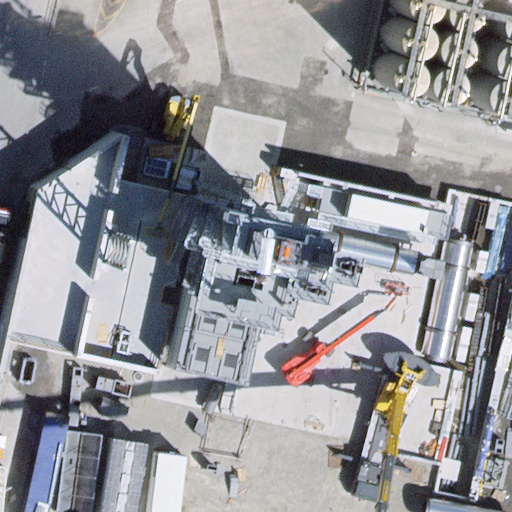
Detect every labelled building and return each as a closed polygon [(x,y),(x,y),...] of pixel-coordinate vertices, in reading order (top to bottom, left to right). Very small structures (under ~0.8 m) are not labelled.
[(419,0),(421,5),(425,10),(430,14),(436,15),(442,15),(448,12),(452,8),(455,3),(455,0),(419,0)] [(476,21),(480,26),(485,30),(491,31),(497,31),(503,28),(507,24),(510,19),(511,13),(510,7),(507,2),(505,0),(479,0),(477,3),(475,9),(474,15),(476,21)] [(374,37),(378,42),(383,45),(389,47),(396,47),(401,44),(406,40),(408,35),(409,29),(408,23),(406,18),(402,14),(397,12),(391,11),(386,11),(380,14),(376,19),(373,25),(373,31),(374,37)] [(414,45),(418,50),(423,54),(429,55),(435,55),(441,52),(445,48),(448,43),(449,37),(448,32),(446,27),(442,22),(436,20),(431,19),(425,20),(420,23),(415,27),(413,33),(412,39),(414,45)] [(469,61),(473,66),(478,70),(484,71),(490,71),(496,68),(501,64),(503,59),(504,53),(503,47),(501,42),(497,38),(491,36),(486,35),(480,36),(475,38),(470,43),(468,49),(467,55),(469,61)] [(366,75),(370,80),(375,84),(381,86),(387,85),(393,82),(397,78),(400,73),(401,67),(400,62),(397,57),(393,53),(388,50),(383,49),(377,50),(371,53),(367,57),(365,63),(364,69),(366,75)] [(406,84),(409,89),(414,92),(421,94),(427,93),(433,91),(437,86),(440,81),(441,76),(440,70),(437,65),(433,61),(428,58),(422,57),(417,58),(411,61),(407,66),(404,71),(404,78),(406,84)] [(461,99),(464,105),(470,108),(476,110),(482,109),(488,107),(492,102),(495,97),(496,91),(495,86),(492,81),(488,77),(483,74),(477,73),(472,74),(466,77),(462,81),(459,87),(459,93),(461,99)] [(0,398),(408,484),(476,167),(121,92),(0,169),(0,398)] [(511,325),(496,322),(463,473),(511,483),(511,325)]
